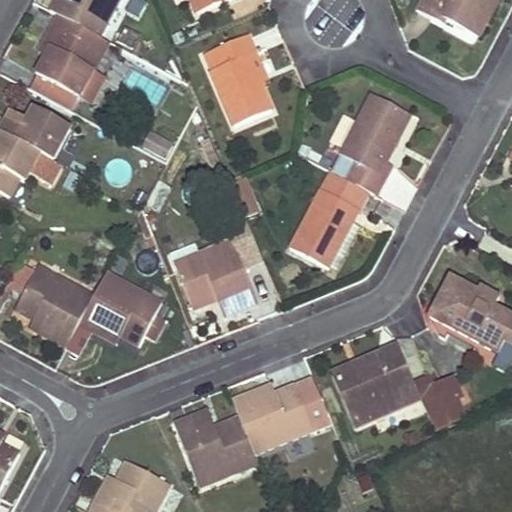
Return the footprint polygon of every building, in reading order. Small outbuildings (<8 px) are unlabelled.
[(58,0),(52,13),(60,17),(102,40),(123,0),(58,0)] [(192,0),(198,15),(233,0),(192,0)] [(317,13),(318,45),(354,44),(353,0),(337,0),(338,12),(317,13)] [(427,0),(420,14),(437,24),(442,17),(450,23),(475,37),(494,1),(494,0),(427,0)] [(494,1),(475,37),(480,40),(499,4),(494,1)] [(50,60),(40,78),(80,100),(95,74),(112,45),(102,40),(60,17),(44,48),(51,53),(50,60)] [(442,17),(437,24),(448,30),(450,23),(442,17)] [(124,31),(118,46),(134,52),(139,37),(124,31)] [(250,38),(217,53),(223,68),(212,73),(236,129),(274,114),(263,87),(250,58),(257,55),(250,38)] [(44,48),(40,55),(50,60),(51,53),(44,48)] [(223,68),(217,53),(205,58),(212,73),(223,68)] [(257,55),(250,58),(263,87),(269,84),(257,55)] [(95,74),(80,100),(92,107),(107,81),(95,74)] [(80,100),(40,78),(33,91),(73,113),(80,100)] [(374,97),(332,174),(369,194),(378,199),(394,169),(388,166),(413,118),(374,97)] [(11,119),(2,135),(43,157),(54,163),(72,130),(36,111),(26,127),(11,119)] [(176,147),(146,130),(137,145),(168,162),(176,147)] [(0,193),(11,199),(21,181),(26,184),(43,157),(2,135),(0,138),(0,193)] [(79,164),(74,172),(90,180),(95,172),(79,164)] [(369,194),(332,174),(323,193),(360,211),(369,194)] [(360,211),(323,193),(293,251),(330,271),(360,211)] [(234,243),(177,265),(194,312),(219,302),(225,318),(259,305),(245,270),(264,263),(245,217),(227,224),(234,243)] [(20,267),(8,288),(15,292),(26,298),(18,313),(36,322),(43,326),(38,335),(69,352),(82,326),(96,301),(40,271),(37,276),(20,267)] [(163,304),(110,275),(96,301),(82,326),(111,342),(116,335),(123,338),(141,348),(147,337),(154,341),(164,321),(157,318),(163,304)] [(454,282),(431,320),(499,355),(505,344),(511,347),(511,317),(497,309),(499,304),(492,300),(490,296),(488,292),(483,291),(479,294),(454,282)] [(15,292),(8,288),(1,302),(8,305),(15,292)] [(36,322),(32,331),(38,335),(43,326),(36,322)] [(116,335),(111,342),(119,346),(123,338),(116,335)] [(379,363),(338,382),(353,417),(394,400),(400,410),(420,401),(413,385),(398,350),(378,358),(379,363)] [(378,358),(336,375),(338,382),(379,363),(378,358)] [(437,391),(431,377),(413,385),(420,401),(424,399),(439,435),(452,429),(437,391)] [(334,426),(316,382),(279,396),(270,400),(267,392),(235,405),(242,421),(256,457),(334,426)] [(470,420),(455,383),(437,391),(452,429),(470,420)] [(276,388),(267,392),(270,400),(279,396),(276,388)] [(394,400),(353,417),(357,428),(400,410),(394,400)] [(211,414),(179,427),(204,490),(236,477),(234,470),(257,460),(256,457),(242,421),(218,431),(211,414)] [(0,436),(0,492),(20,454),(2,445),(4,438),(0,436)] [(257,460),(234,470),(236,477),(260,467),(257,460)] [(107,487),(92,511),(157,511),(170,486),(130,464),(117,482),(115,490),(107,487)] [(113,478),(107,487),(115,490),(117,482),(113,478)]
